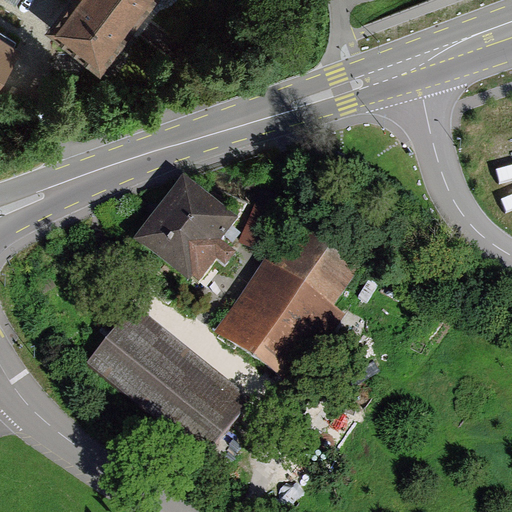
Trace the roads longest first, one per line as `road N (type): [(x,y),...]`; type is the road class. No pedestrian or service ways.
road 1 (primary): [(0,211),(411,64)]
road 2 (unknown): [(70,184),(162,324),(253,391)]
road 3 (residential): [(411,64),(446,183),(463,215),(511,256)]
